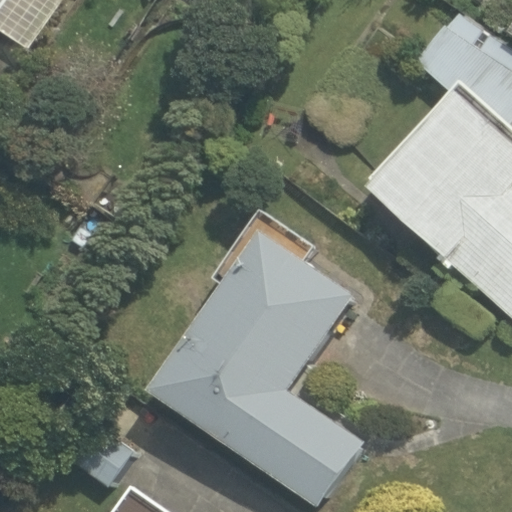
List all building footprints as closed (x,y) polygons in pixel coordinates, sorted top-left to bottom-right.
[(0,0),(0,29),(34,53),(70,0),(0,0)] [(382,182),(511,311),(511,62),(469,19),(426,62),(464,100),(382,182)] [(16,144),(30,121),(14,112),(1,134),(16,144)] [(164,375),(324,509),(375,448),(360,435),(302,387),(367,308),(314,264),(323,253),(278,215),(229,274),(240,284),(164,375)] [(53,373),(66,354),(41,337),(28,356),(53,373)] [(59,443),(121,484),(141,454),(139,452),(79,413),(59,443)] [(167,511),(163,509),(139,492),(125,511),(167,511)]
